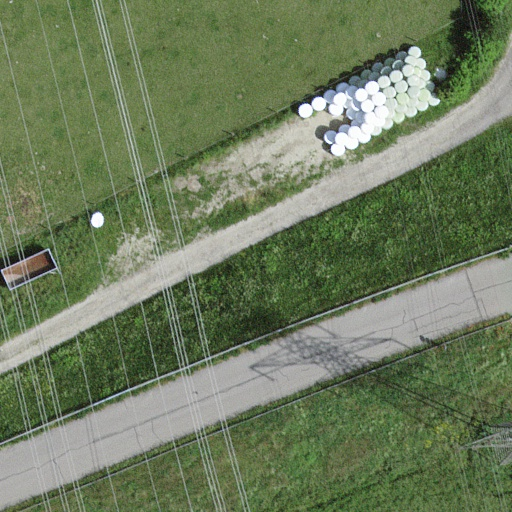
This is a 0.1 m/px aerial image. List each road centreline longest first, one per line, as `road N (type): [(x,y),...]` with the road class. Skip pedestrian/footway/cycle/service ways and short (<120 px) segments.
road 1 (unclassified): [(0,359),(477,118),(511,69)]
road 2 (unclassified): [(0,479),(511,281)]
